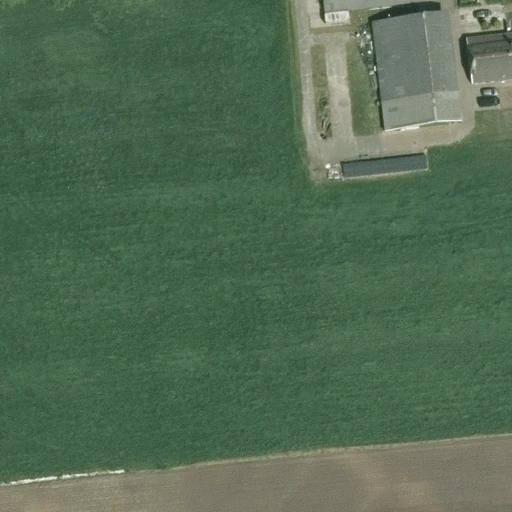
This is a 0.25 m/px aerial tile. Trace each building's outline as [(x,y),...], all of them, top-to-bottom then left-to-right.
[(323,0),(325,14),(425,3),(425,0),(323,0)] [(385,132),(447,125),(435,16),(372,24),(385,132)] [(472,86),(511,81),(511,35),(466,40),(472,86)] [(341,96),(342,73),(330,72),(329,96),(341,96)] [(358,136),(359,124),(345,123),(344,135),(358,136)] [(384,163),(385,175),(405,174),(404,161),(384,163)]
